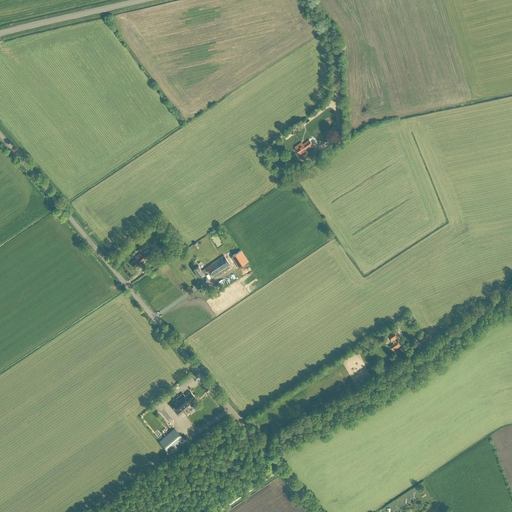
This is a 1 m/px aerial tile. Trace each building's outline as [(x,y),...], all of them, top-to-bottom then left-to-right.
[(290,131),(293,135),(299,131),(296,126),(290,131)] [(303,144),(301,142),(295,147),(300,154),(305,151),(307,149),(313,145),(310,139),(303,144)] [(301,157),(305,162),(317,154),(313,148),(308,152),(307,149),(305,151),(306,153),(301,157)] [(233,256),(240,267),(248,261),(241,251),(239,252),(236,249),(232,251),(234,255),(233,256)] [(145,250),(142,252),(142,251),(135,257),(136,259),(131,263),(135,268),(146,259),(147,261),(149,258),(147,256),(149,255),(145,250)] [(198,265),(193,269),(199,276),(208,270),(212,276),(229,264),(224,255),(206,267),(202,270),(198,265)] [(398,340),(396,342),(394,339),(399,336),(394,329),(387,335),(391,341),(392,341),(394,343),(390,346),(393,350),(401,345),(398,340)] [(419,340),(424,347),(428,344),(423,337),(419,340)] [(386,371),(394,366),(392,363),(384,368),(386,371)] [(341,399),(349,395),(346,390),(338,394),(341,399)] [(169,404),(177,414),(193,401),(192,400),(195,397),(190,391),(185,396),(183,393),(169,404)] [(175,429),(160,442),(169,453),(185,440),(175,429)]
